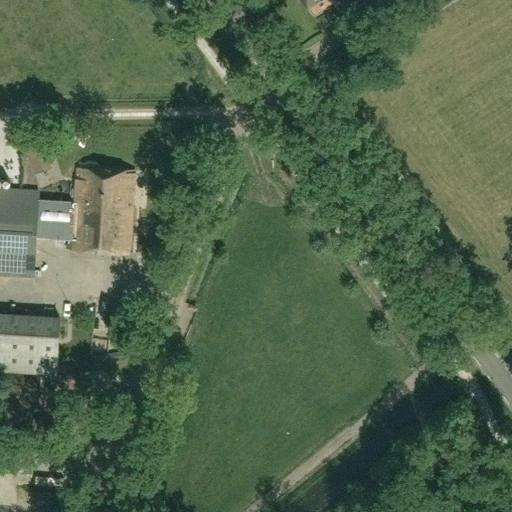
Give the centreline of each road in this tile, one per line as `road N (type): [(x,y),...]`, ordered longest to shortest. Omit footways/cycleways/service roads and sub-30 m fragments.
road 1 (unclassified): [(79,511),(240,127),(279,80)]
road 2 (tertiary): [(511,389),(279,80)]
road 3 (unclassified): [(279,80),(400,0)]
